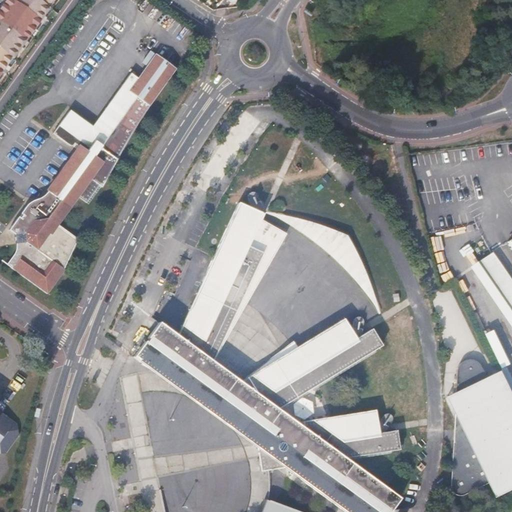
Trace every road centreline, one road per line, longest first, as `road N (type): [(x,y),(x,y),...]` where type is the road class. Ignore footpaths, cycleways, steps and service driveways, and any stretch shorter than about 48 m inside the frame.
road 1 (secondary): [(44,511),(78,378),(122,263),(215,101),(254,79)]
road 2 (secondary): [(229,55),(151,182),(74,348)]
road 3 (tertiary): [(511,106),(439,129),(392,128),(303,78)]
road 4 (unknown): [(113,5),(56,83),(90,97),(143,25)]
road 5 (secondary): [(74,348),(32,511)]
road 6 (residential): [(76,0),(0,109)]
